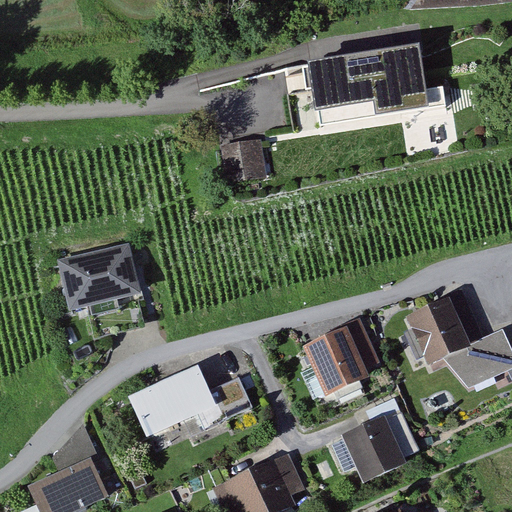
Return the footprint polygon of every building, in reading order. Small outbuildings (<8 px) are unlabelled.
[(420,54),(306,74),(316,131),(431,111),(420,54)] [(479,100),(475,85),(452,92),(456,107),(479,100)] [(269,180),(266,139),(225,142),(227,182),(269,180)] [(129,251),(60,268),(70,312),(140,295),(129,251)] [(511,342),(507,332),(471,347),(451,300),(409,317),(430,368),(448,360),(472,390),(511,372),(511,342)] [(307,350),(327,393),(382,368),(361,325),(307,350)] [(200,370),(127,404),(145,442),(190,421),(198,439),(255,412),(241,381),(211,394),(200,370)] [(390,422),(347,439),(365,484),(408,466),(390,422)] [(62,470),(93,453),(84,437),(53,453),(62,470)] [(290,457),(214,491),(223,511),(302,511),(295,495),(305,491),(290,457)] [(93,466),(28,492),(36,511),(91,511),(109,505),(93,466)]
